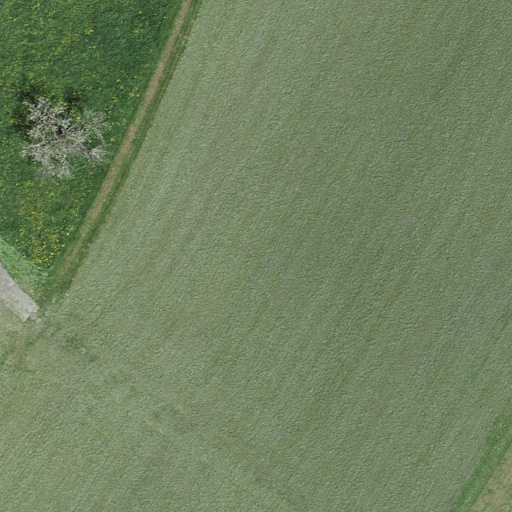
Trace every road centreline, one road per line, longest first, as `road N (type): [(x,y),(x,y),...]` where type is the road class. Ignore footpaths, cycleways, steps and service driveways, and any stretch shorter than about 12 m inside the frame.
road 1 (track): [(0,410),(49,334),(138,159),(202,0)]
road 2 (track): [(306,511),(49,334),(0,279)]
